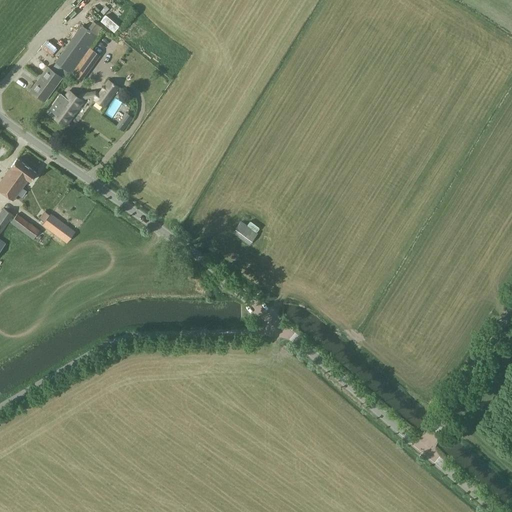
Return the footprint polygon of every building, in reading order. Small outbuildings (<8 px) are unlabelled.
[(106,15),(101,21),(114,32),(119,26),(106,15)] [(71,71),(89,45),(95,37),(80,26),(55,62),(51,69),(47,67),(30,92),(45,102),(62,77),(65,79),(71,71)] [(48,41),(45,45),(54,53),(57,49),(48,41)] [(99,53),(89,45),(71,71),(81,78),(99,53)] [(65,97),(61,94),(50,110),(54,113),(52,116),(67,126),(84,101),(82,100),(83,98),(95,96),(96,97),(95,99),(105,105),(119,86),(109,79),(99,93),(96,91),(81,94),(78,97),(69,90),(65,97)] [(0,183),(0,189),(5,193),(13,183),(11,182),(14,177),(16,179),(21,174),(18,172),(25,164),(17,158),(11,167),(12,168),(0,183)] [(37,173),(25,164),(18,172),(21,174),(16,179),(14,177),(11,182),(13,183),(5,193),(13,199),(27,180),(30,182),(37,173)] [(15,215),(4,207),(0,212),(0,232),(1,233),(15,215)] [(18,214),(12,222),(34,239),(40,231),(18,214)] [(75,232),(51,214),(43,225),(67,243),(75,232)] [(249,244),(257,234),(240,222),(233,233),(249,244)]
